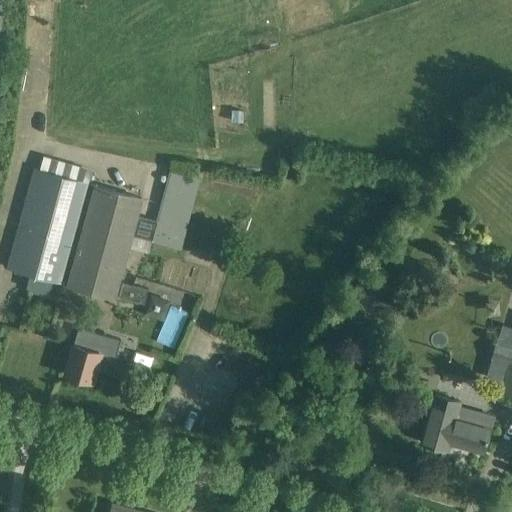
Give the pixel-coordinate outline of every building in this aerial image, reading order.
[(247,95),(244,77),(214,82),(217,100),(247,95)] [(239,130),(239,111),(219,111),(219,129),(239,130)] [(89,182),(35,167),(7,267),(61,282),(89,182)] [(171,180),(185,182),(186,170),(172,169),(171,180)] [(358,172),(355,190),(374,193),(377,175),(358,172)] [(218,208),(225,180),(205,175),(198,203),(218,208)] [(95,184),(66,283),(75,286),(114,297),(119,278),(142,197),(103,187),(95,184)] [(163,216),(188,225),(196,204),(171,195),(163,216)] [(155,248),(173,253),(178,235),(160,230),(155,248)] [(148,289),(122,282),(118,298),(144,304),(148,289)] [(382,298),(367,286),(341,317),(356,330),(382,298)] [(71,354),(65,373),(92,381),(98,362),(113,366),(120,339),(103,334),(78,327),(71,354)] [(511,340),(496,391),(511,396),(511,340)] [(422,442),(446,449),(448,441),(483,451),(490,427),(493,416),(460,407),(462,400),(432,392),(428,406),(432,407),(422,442)] [(147,511),(112,502),(109,511),(147,511)]
